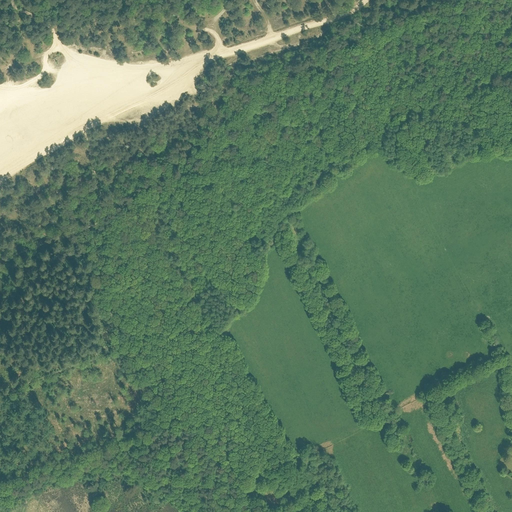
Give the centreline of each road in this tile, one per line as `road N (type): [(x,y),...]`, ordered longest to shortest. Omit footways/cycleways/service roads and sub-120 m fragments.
road 1 (track): [(366,0),(343,15),(222,53),(81,128)]
road 2 (track): [(235,0),(205,25),(147,20),(63,48),(107,114)]
road 3 (track): [(256,2),(247,23),(212,54),(134,70)]
road 4 (track): [(134,70),(63,48),(47,24),(11,0)]
road 5 (track): [(0,85),(34,98),(127,73)]
